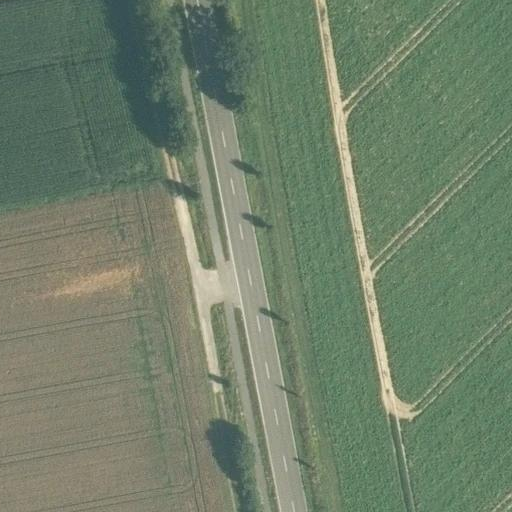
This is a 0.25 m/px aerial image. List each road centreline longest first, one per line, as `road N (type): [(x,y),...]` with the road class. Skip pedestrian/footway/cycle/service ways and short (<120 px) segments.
road 1 (track): [(243,511),(133,0)]
road 2 (tertiary): [(296,511),(199,0)]
road 3 (track): [(338,511),(282,237),(248,0)]
